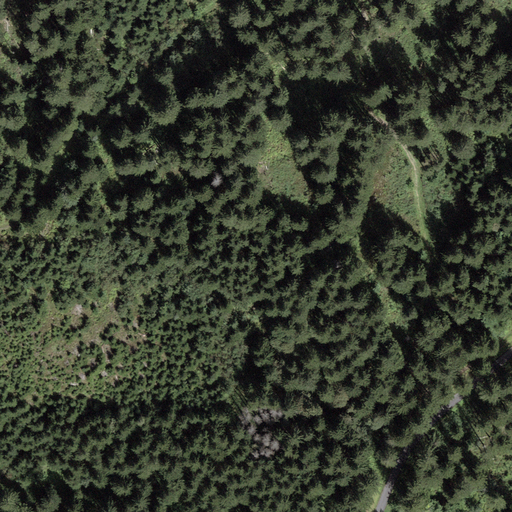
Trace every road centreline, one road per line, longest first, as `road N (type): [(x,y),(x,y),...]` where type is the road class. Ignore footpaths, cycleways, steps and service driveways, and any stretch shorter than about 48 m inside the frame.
road 1 (track): [(361,0),(363,96),(409,154),(433,262),(419,333),(375,419)]
road 2 (track): [(0,228),(20,219),(41,193),(79,130),(220,0)]
road 3 (unclassified): [(511,349),(430,419),(404,451),(376,511)]
